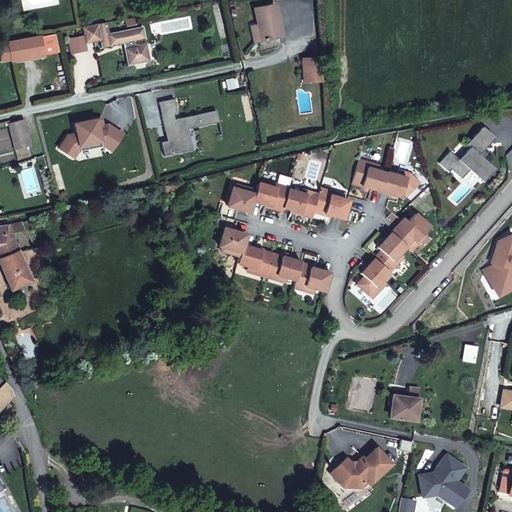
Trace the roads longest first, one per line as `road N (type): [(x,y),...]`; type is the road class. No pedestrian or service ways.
road 1 (unclassified): [(241,65),(0,119)]
road 2 (unclassified): [(511,193),(391,329),(375,339),(346,330)]
road 3 (residential): [(346,330),(332,342),(315,408),(319,422),(410,437)]
road 4 (unclassified): [(50,511),(30,422),(0,352)]
